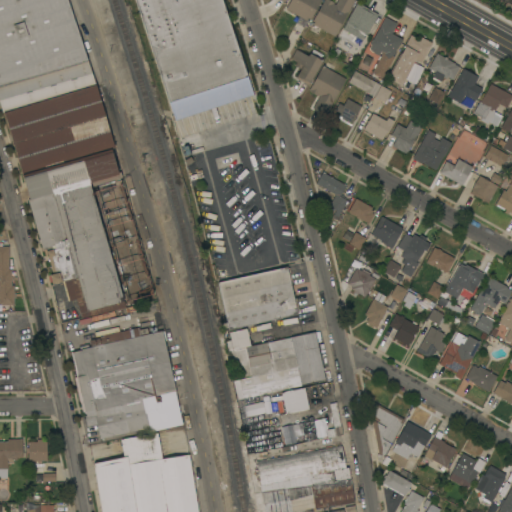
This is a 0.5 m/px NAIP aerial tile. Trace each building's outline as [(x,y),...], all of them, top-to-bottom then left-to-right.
[(2,113),(0,105),(0,0),(67,0),(88,61),(95,84),(4,112),(2,113)] [(221,0),(253,95),(175,120),(135,0),(221,0)] [(290,0),(320,0),(309,22),(285,9),(290,0)] [(355,0),(334,36),(311,23),(323,0),(329,0),(333,2),(333,3),(335,4),(337,0),(355,0)] [(378,14),(366,34),(365,33),(358,45),(359,46),(357,49),(338,38),(343,29),(342,29),(346,23),(345,22),(357,2),(378,14)] [(396,24),(391,33),(402,39),(393,56),(394,56),(387,68),(388,68),(382,78),(372,72),(374,69),(373,68),(375,64),(376,64),(378,60),(377,60),(379,55),(380,56),(383,52),(381,51),(378,55),(370,50),(369,48),(371,45),(369,44),(385,17),(396,24)] [(424,57),(421,56),(418,61),(414,59),(417,53),(414,52),(413,54),(410,52),(407,57),(400,53),(404,46),(410,35),(418,40),(420,36),(432,43),(424,57)] [(296,49),(308,56),(309,53),(322,61),(308,86),(295,78),(301,69),(294,65),(296,62),(290,59),(296,49)] [(454,63),(454,64),(459,67),(452,79),(447,76),(446,79),(443,77),(440,81),(439,81),(439,83),(432,79),(432,77),(435,72),(433,71),(432,72),(430,70),(428,68),(436,53),(454,63)] [(414,86),(403,79),(413,62),(424,68),(414,86)] [(325,115),(312,108),(319,96),(317,95),(317,96),(309,91),(309,90),(322,65),(346,79),(325,115)] [(478,77),(474,84),(482,88),(470,109),(447,96),(458,77),(459,74),(459,75),(463,68),(478,77)] [(380,85),(374,96),(348,82),(354,70),(380,85)] [(511,96),(506,108),(498,103),(494,111),(495,112),(489,122),(473,113),(479,101),(480,101),(490,83),(511,96)] [(115,148),(110,149),(118,174),(89,183),(125,307),(124,308),(113,310),(90,316),(81,318),(76,299),(67,301),(62,282),(52,284),(50,274),(52,274),(47,251),(46,251),(45,249),(43,250),(43,247),(42,247),(28,199),(29,199),(4,112),(95,84),(115,148)] [(384,103),(374,97),(380,86),(391,91),(384,103)] [(438,104),(437,104),(434,109),(430,107),(433,101),(428,98),(434,87),(445,93),(438,104)] [(351,123),(337,115),(339,113),(334,110),(338,103),(343,105),(347,98),(361,106),(351,123)] [(511,125),(508,132),(500,128),(511,106),(511,125)] [(386,121),(388,117),(394,121),(392,125),(391,125),(387,132),(386,131),(381,140),(363,129),(372,113),(386,121)] [(397,124),(405,128),(409,120),(421,127),(417,135),(416,135),(411,145),(412,146),(410,148),(409,147),(406,154),(392,146),(396,138),(390,135),(397,124)] [(444,156),(443,155),(435,170),(422,162),(421,163),(412,159),(427,130),(441,137),(441,138),(451,143),(444,156)] [(511,153),(502,148),(509,135),(511,136),(511,153)] [(490,145),(507,155),(501,166),(484,157),(490,145)] [(462,185),(451,179),(439,173),(445,161),(454,165),(457,159),(472,167),(462,185)] [(346,185),(340,196),(340,197),(341,195),(344,196),(343,198),(347,200),(345,204),(345,206),(347,207),(343,214),(340,212),(337,217),(333,215),(335,210),(328,206),(335,195),(316,184),(322,172),(346,185)] [(502,177),(497,185),(492,182),(492,183),(497,186),(489,200),(488,200),(487,203),(470,193),(471,191),(471,190),(479,176),(488,181),(493,172),(502,177)] [(506,191),(511,182),(511,213),(509,211),(507,214),(504,212),(505,210),(504,209),(503,210),(495,206),(496,204),(495,204),(503,190),(506,191)] [(372,207),(371,210),(373,211),(371,213),(373,214),(368,223),(361,219),(360,220),(358,219),(359,218),(358,218),(357,219),(355,218),(356,217),(348,212),(355,198),(372,207)] [(391,249),(384,245),(384,244),(380,241),(381,240),(371,234),(381,216),(402,228),(391,249)] [(355,232),(365,238),(359,249),(348,243),(355,232)] [(405,233),(411,237),(413,234),(418,237),(420,234),(426,238),(424,241),(430,244),(426,251),(423,250),(416,262),(418,264),(410,277),(400,271),(404,265),(402,263),(403,261),(402,260),(403,258),(400,256),(401,255),(403,251),(397,246),(405,233)] [(9,269),(11,269),(11,276),(12,276),(12,281),(11,281),(11,286),(14,286),(14,293),(15,293),(15,298),(14,298),(14,305),(0,305),(0,246),(9,246),(9,269)] [(446,272),(445,271),(444,273),(442,272),(443,271),(442,270),(438,276),(422,267),(434,247),(437,249),(437,248),(441,250),(441,251),(443,253),(444,252),(454,258),(446,272)] [(382,271),(390,259),(400,266),(400,267),(399,270),(398,269),(393,277),(382,271)] [(460,263),(464,266),(465,264),(483,274),(473,292),(466,288),(465,289),(462,287),(456,298),(444,292),(460,263)] [(287,267),(287,268),(289,267),(292,282),(290,282),(294,298),(296,298),(299,312),(297,313),(297,314),(228,330),(218,282),(287,267)] [(356,267),(361,271),(362,269),(369,273),(368,275),(375,279),(364,297),(357,293),(357,294),(354,293),(354,291),(350,289),(352,286),(346,283),(356,267)] [(511,290),(505,303),(498,300),(494,308),(486,304),(479,315),(474,312),(473,314),(469,312),(470,310),(469,309),(487,276),(506,286),(506,287),(511,290)] [(436,299),(426,293),(433,281),(443,287),(436,299)] [(396,284),(407,290),(406,291),(416,296),(409,309),(403,305),(405,302),(401,299),(400,301),(399,301),(398,302),(391,297),(391,296),(389,295),(396,284)] [(511,346),(510,345),(511,343),(505,340),(506,338),(505,337),(509,329),(497,322),(501,315),(500,314),(502,310),(504,311),(506,306),(505,306),(507,302),(508,302),(509,301),(508,300),(509,298),(510,299),(511,297),(510,297),(511,294),(511,295),(511,346)] [(459,316),(437,303),(440,296),(463,309),(459,316)] [(372,299),(387,307),(380,319),(382,320),(380,322),(379,321),(377,325),(378,325),(376,327),(376,328),(375,327),(374,328),(372,327),(372,326),(368,324),(367,324),(365,323),(366,323),(365,322),(367,318),(366,317),(366,316),(364,315),(372,299)] [(149,302),(150,307),(125,313),(124,308),(125,307),(149,302)] [(436,323),(435,325),(433,324),(434,322),(427,318),(432,308),(433,309),(435,306),(445,311),(441,317),(444,319),(442,323),(439,322),(437,324),(436,323)] [(114,316),(91,321),(90,316),(113,310),(114,316)] [(395,313),(400,316),(400,315),(404,317),(403,318),(418,326),(412,337),(413,338),(412,340),(411,339),(407,346),(393,338),(397,330),(388,325),(395,313)] [(474,326),(481,314),(485,316),(485,315),(494,320),(493,321),(494,322),(487,333),(474,326)] [(443,334),(440,341),(445,343),(439,353),(435,350),(430,358),(416,351),(430,326),(443,334)] [(85,413),(71,352),(80,350),(79,349),(91,347),(89,340),(100,338),(99,336),(138,328),(139,330),(151,327),(152,330),(149,331),(150,334),(162,331),(164,331),(166,341),(164,341),(176,393),(175,393),(85,412),(85,413)] [(119,327),(120,331),(95,337),(94,332),(119,327)] [(301,385),(301,386),(237,400),(234,387),(233,387),(232,381),(237,380),(231,351),(245,348),(245,347),(314,332),(322,368),(324,367),(325,370),(323,370),(325,380),(301,385)] [(460,379),(454,376),(455,373),(438,364),(451,341),(452,341),(457,332),(466,337),(467,335),(480,342),(460,379)] [(488,392),(470,381),(465,377),(472,365),(477,368),(478,366),(496,376),(488,392)] [(499,380),(504,383),(506,381),(510,383),(510,384),(511,383),(511,404),(501,398),(492,393),(499,380)] [(342,434),(269,449),(263,418),(262,418),(259,406),(262,405),(260,396),(269,395),(270,400),(282,398),(281,395),(293,392),(292,390),(331,381),(342,434)] [(175,393),(182,425),(150,432),(149,430),(145,431),(145,432),(139,433),(138,430),(99,439),(96,424),(87,426),(84,416),(86,415),(85,412),(175,393)] [(391,443),(382,437),(381,438),(389,443),(382,456),(384,457),(380,463),(378,462),(376,454),(378,454),(372,420),(384,426),(384,427),(385,428),(386,426),(368,417),(367,400),(367,399),(404,419),(391,443)] [(263,413),(261,402),(243,406),(245,416),(263,413)] [(430,434),(423,446),(424,446),(417,457),(410,453),(406,459),(391,451),(407,422),(430,434)] [(445,467),(431,459),(430,460),(423,456),(437,431),(443,434),(439,439),(444,442),(444,443),(451,447),(451,446),(455,449),(445,467)] [(124,457),(120,440),(123,439),(155,433),(157,433),(162,459),(189,454),(198,511),(101,511),(93,463),(124,457)] [(7,439),(22,439),(22,458),(16,458),(16,460),(13,460),(13,463),(8,463),(8,469),(7,469),(7,478),(0,478),(0,441),(7,441),(7,439)] [(28,461),(28,442),(36,442),(36,439),(47,439),(47,461),(28,461)] [(256,461),(268,459),(277,458),(276,455),(330,444),(330,447),(341,445),(345,468),(260,483),(256,461)] [(462,453),(476,461),(478,458),(485,462),(479,473),(477,472),(471,483),(470,483),(467,489),(448,478),(462,453)] [(505,474),(502,479),(504,480),(502,482),(503,483),(502,485),(501,485),(500,487),(501,488),(499,492),(497,491),(497,492),(498,492),(497,495),(496,494),(491,502),(490,502),(488,504),(481,500),(484,494),(475,489),(473,488),(474,486),(475,486),(481,474),(483,476),(489,465),(505,474)] [(348,468),(354,503),(315,509),(314,508),(294,511),(288,511),(264,511),(260,483),(345,468),(348,468)] [(411,483),(408,488),(410,489),(408,492),(407,491),(404,496),(402,495),(402,496),(398,493),(398,492),(397,492),(397,493),(387,487),(388,487),(387,486),(387,487),(382,484),(381,483),(384,478),(383,477),(384,475),(385,476),(388,470),(411,483)] [(42,474),(54,473),(55,481),(42,482),(42,474)] [(496,511),(499,508),(497,506),(502,499),(504,500),(511,484),(511,511),(496,511)] [(423,497),(416,510),(418,511),(417,511),(401,511),(402,511),(401,510),(402,508),(403,509),(405,505),(403,504),(406,499),(405,498),(406,495),(407,496),(410,490),(423,497)] [(437,511),(439,509),(429,503),(423,511),(437,511)]
